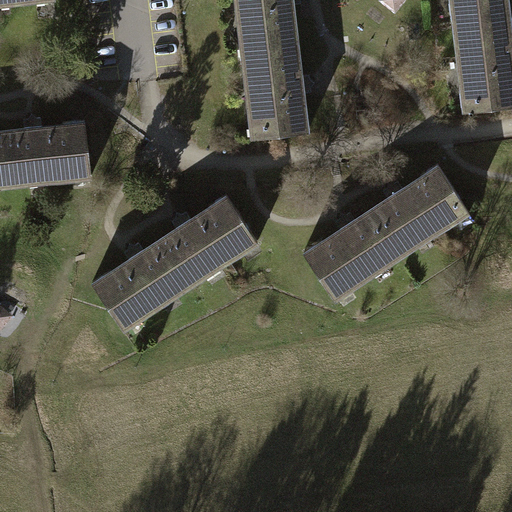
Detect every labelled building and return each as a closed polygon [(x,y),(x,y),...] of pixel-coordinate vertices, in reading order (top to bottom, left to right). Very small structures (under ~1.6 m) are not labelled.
[(238,27),(240,46),(297,39),(295,20),(291,20),(289,4),(301,3),(300,0),(240,0),(244,27),(238,27)] [(380,0),(391,9),(398,0),(380,0)] [(449,2),(451,20),(509,14),(506,0),(454,0),(455,1),(449,2)] [(511,33),(509,14),(451,20),(453,37),(459,37),(465,92),(460,92),(462,110),(511,104),(511,74),(511,67),(511,66),(511,49),(509,50),(507,33),(511,33)] [(299,58),(297,39),(240,46),(242,63),(247,62),(253,117),(248,117),(250,135),(308,129),(305,108),(301,109),(299,92),(310,91),(310,87),(313,82),(309,78),(308,74),(297,75),(295,58),(299,58)] [(5,132),(11,180),(27,178),(28,184),(46,182),(45,175),(71,172),(71,178),(90,175),(84,118),(63,121),(63,125),(41,127),(40,116),(35,117),(31,114),(28,118),(23,118),(24,129),(5,132)] [(0,181),(11,180),(5,132),(0,132),(0,181)] [(371,210),(398,250),(412,241),(415,246),(430,236),(426,230),(448,216),(451,221),(467,211),(436,163),(418,174),(420,177),(401,190),(395,181),(392,183),(387,182),(386,187),(381,190),(388,199),(371,210)] [(160,240),(186,281),(201,272),(204,277),(219,267),(215,261),(237,247),(240,252),(256,242),(225,194),(208,205),(210,208),(191,220),(185,211),(181,213),(176,213),(175,217),(171,220),(177,230),(160,240)] [(320,273),(336,298),(352,287),(349,283),(368,270),(372,275),(387,265),(383,260),(398,250),(371,210),(354,221),(348,212),(344,215),(339,214),(338,219),(335,221),(341,231),(322,243),(320,239),(304,250),(320,273)] [(108,303),(124,327),(140,317),(137,313),(157,300),(160,305),(175,295),(172,290),(186,281),(160,240),(143,251),(137,242),(133,245),(128,243),(126,249),(124,251),(130,260),(111,272),(108,269),(93,279),(108,303)] [(0,332),(0,333),(15,315),(0,302),(0,332)]
